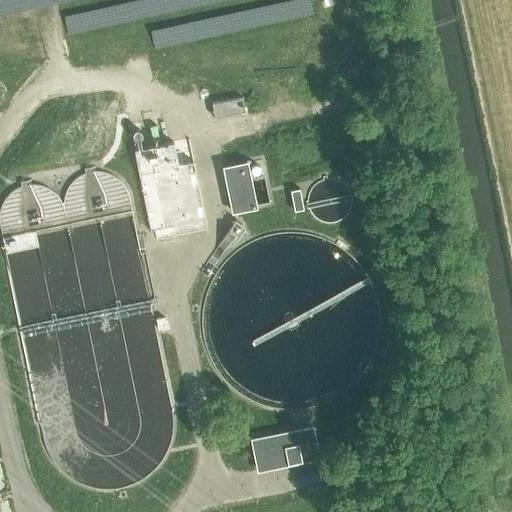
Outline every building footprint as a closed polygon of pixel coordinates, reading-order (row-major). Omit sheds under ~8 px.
[(312,121),(348,114),(344,95),(309,103),(312,121)] [(214,117),(245,111),(242,97),(211,103),(214,117)] [(136,146),(153,236),(207,225),(190,135),(136,146)] [(223,167),(232,211),(255,207),(246,163),(223,167)] [(290,190),(294,211),(303,209),(299,188),(290,190)] [(252,439),(258,469),(318,458),(312,427),(252,439)]
